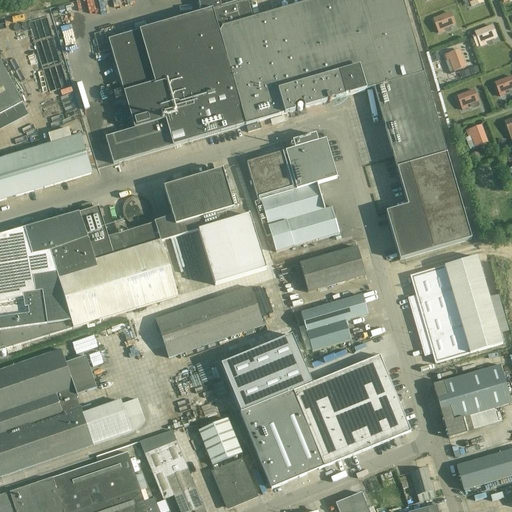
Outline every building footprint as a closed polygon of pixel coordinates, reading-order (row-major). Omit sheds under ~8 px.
[(471,240),(447,154),(402,0),(320,0),(253,20),(247,0),(221,8),(218,0),(202,0),(203,2),(199,3),(201,13),(108,40),(134,130),(106,138),(113,165),(246,126),(295,112),(294,109),(295,107),(297,105),(299,104),(302,105),(304,106),(305,109),(327,102),(329,103),(331,103),(331,101),(374,89),(397,169),(408,206),(386,213),(400,261),(471,240)] [(442,17),(434,20),(437,27),(440,34),(442,33),(444,32),(444,31),(443,29),(449,27),(455,25),(453,20),(451,14),(442,17)] [(63,29),(73,27),(72,21),(62,23),(63,29)] [(476,48),(481,47),(486,45),(485,43),(496,38),(492,27),(476,33),(477,36),(472,38),(476,48)] [(14,38),(16,33),(6,30),(4,35),(14,38)] [(101,30),(90,34),(93,41),(104,37),(101,30)] [(454,72),(466,68),(460,51),(446,56),(448,61),(450,60),(454,72)] [(0,131),(29,116),(0,62),(0,131)] [(477,67),(470,70),(472,75),(479,72),(477,67)] [(468,70),(460,73),(463,79),(470,76),(468,70)] [(504,93),(511,89),(511,77),(496,83),(501,97),(505,96),(504,93)] [(105,103),(113,102),(111,88),(102,89),(105,103)] [(466,107),(478,103),(474,91),(457,97),(463,111),(467,110),(466,107)] [(260,124),(246,128),(248,133),(261,129),(260,124)] [(476,147),(487,143),(481,127),(467,132),(469,137),(472,136),(476,147)] [(0,201),(16,197),(92,175),(81,137),(71,139),(68,129),(48,135),(51,145),(0,160),(0,201)] [(295,150),(285,153),(247,164),(258,202),(258,203),(254,204),(266,238),(271,236),(276,253),(339,235),(331,209),(325,211),(317,185),(337,179),(326,141),(318,143),(316,135),(293,142),(295,150)] [(480,158),(477,151),(471,154),(474,161),(480,158)] [(0,351),(7,350),(8,355),(22,351),(20,346),(178,298),(162,243),(199,231),(215,286),(266,271),(250,216),(228,223),(225,212),(234,209),(234,208),(239,206),(235,193),(230,195),(223,171),(164,188),(172,217),(154,222),(154,224),(127,231),(123,218),(114,221),(118,235),(108,238),(99,208),(0,237),(0,351)] [(503,196),(505,202),(511,200),(509,194),(503,196)] [(151,213),(151,208),(149,203),(145,200),(140,198),(135,197),(130,199),(126,202),(124,206),(122,211),(123,216),(125,221),(129,224),(134,226),(139,226),(144,225),(148,222),(150,218),(151,213)] [(299,265),(306,288),(290,293),(292,297),(308,293),(308,294),(365,277),(357,248),(299,265)] [(477,257),(445,267),(410,277),(416,297),(408,299),(425,357),(433,355),(435,364),(503,345),(477,257)] [(511,268),(504,264),(500,271),(511,277),(511,268)] [(275,274),(256,280),(260,291),(279,284),(275,274)] [(168,359),(264,326),(251,288),(155,321),(168,359)] [(362,296),(301,314),(307,333),(312,353),(351,342),(345,322),(368,316),(362,296)] [(163,317),(173,314),(170,307),(161,310),(163,317)] [(303,324),(298,325),(302,337),(306,336),(303,324)] [(291,336),(221,364),(240,414),(271,490),(324,468),(411,432),(399,404),(401,403),(402,401),(399,396),(397,395),(396,396),(379,357),(311,385),(291,336)] [(65,365),(61,351),(0,371),(0,477),(94,446),(94,445),(135,431),(145,423),(137,400),(123,405),(122,402),(83,415),(81,408),(79,409),(76,399),(77,399),(77,396),(96,390),(85,358),(65,365)] [(182,367),(183,372),(196,368),(194,363),(182,367)] [(493,410),(511,404),(501,366),(433,386),(448,439),(467,433),(466,432),(463,419),(493,410)] [(118,383),(105,386),(108,398),(121,394),(118,383)] [(493,410),(463,419),(466,432),(497,423),(493,410)] [(198,432),(212,466),(241,454),(227,420),(198,432)] [(176,442),(144,455),(163,502),(174,498),(179,511),(204,511),(188,471),(180,453),(176,442)] [(464,491),(511,477),(511,450),(457,467),(464,491)] [(4,496),(0,497),(0,511),(158,511),(154,500),(145,503),(134,473),(130,462),(128,453),(4,496)] [(226,508),(257,495),(242,460),(211,473),(226,508)] [(417,497),(432,492),(426,469),(410,473),(417,497)] [(405,478),(400,479),(403,490),(408,488),(405,478)] [(474,501),(485,499),(484,491),(472,494),(474,501)] [(502,493),(490,496),(492,502),(504,499),(502,493)] [(339,511),(369,511),(362,494),(336,504),(339,511)]
